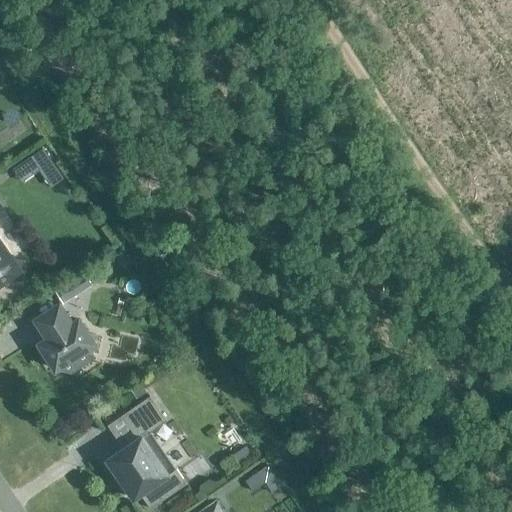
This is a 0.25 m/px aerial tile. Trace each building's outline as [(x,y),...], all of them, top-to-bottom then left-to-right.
[(64,176),(68,159),(54,155),(50,173),(64,176)] [(24,262),(15,260),(0,238),(0,216),(6,212),(0,202),(0,286),(10,279),(21,281),(24,262)] [(56,291),(64,303),(92,285),(85,273),(56,291)] [(98,335),(88,333),(80,320),(73,324),(61,305),(37,320),(50,338),(41,344),(44,350),(41,352),(50,366),(53,364),(57,370),(84,353),(93,355),(98,335)] [(108,460),(135,499),(141,495),(151,509),(187,484),(177,469),(169,474),(144,438),(168,421),(151,396),(126,414),(136,430),(120,442),(124,449),(108,460)] [(232,458),(239,467),(252,458),(245,448),(232,458)] [(281,486),(267,467),(245,483),(252,494),(264,485),(270,494),(281,486)] [(223,511),(217,502),(202,511),(223,511)]
